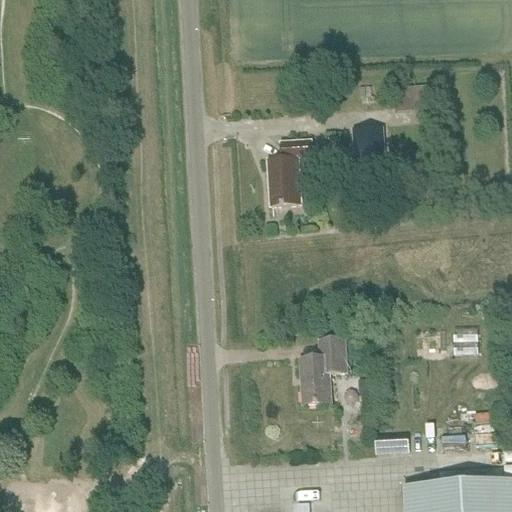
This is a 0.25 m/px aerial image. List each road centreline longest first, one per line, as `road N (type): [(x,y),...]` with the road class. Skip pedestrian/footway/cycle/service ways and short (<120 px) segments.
road 1 (unclassified): [(216,511),(187,0)]
road 2 (unknown): [(215,484),(321,482),(353,498),(359,511)]
